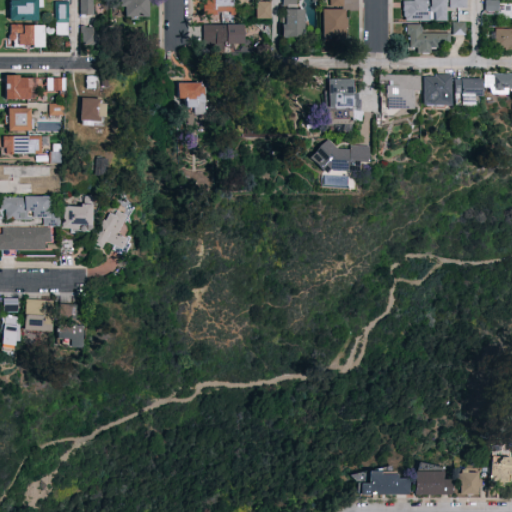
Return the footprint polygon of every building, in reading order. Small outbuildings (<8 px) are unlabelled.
[(42,0),(42,9),(36,9),(36,20),(8,20),(8,0),(42,0)] [(79,15),(79,0),(92,0),(92,15),(79,15)] [(147,0),(147,18),(119,18),(119,0),(147,0)] [(204,0),(234,0),(234,16),(204,16),(204,0)] [(402,0),(444,0),(444,21),(402,21),(402,0)] [(449,9),(449,0),(467,0),(467,9),(449,9)] [(269,2),(270,18),(256,18),(256,2),(269,2)] [(68,4),(68,35),(55,35),(55,4),(68,4)] [(321,37),(321,9),(330,9),(330,7),(346,7),(346,37),(321,37)] [(303,9),(303,37),(281,37),(281,9),(303,9)] [(464,34),(452,34),(452,24),(464,23),(464,34)] [(7,48),(7,25),(43,25),(43,48),(7,48)] [(243,25),(243,46),(202,46),(202,25),(243,25)] [(406,25),(422,25),(422,34),(448,34),(448,50),(406,50),(406,25)] [(97,27),(97,45),(82,45),(82,27),(97,27)] [(493,35),(511,35),(511,50),(493,50),(493,35)] [(511,73),(511,90),(491,90),(491,73),(511,73)] [(451,105),(422,105),(422,74),(451,74),(451,105)] [(4,99),(4,75),(35,75),(35,99),(4,99)] [(415,109),(381,109),(381,75),(415,75),(415,109)] [(46,90),(46,78),(64,78),(64,90),(46,90)] [(453,78),(481,78),(481,97),(453,97),(453,78)] [(353,108),(327,108),(327,79),(353,79),(353,108)] [(200,112),(182,112),(182,99),(175,99),(175,83),(200,83),(200,112)] [(79,124),(79,98),(102,98),(102,124),(79,124)] [(61,115),(62,104),(47,103),(46,114),(61,115)] [(6,131),(6,105),(31,105),(31,131),(6,131)] [(40,154),(1,154),(1,137),(40,137),(40,154)] [(349,146),(369,147),(368,166),(359,165),(359,171),(311,168),(313,145),(349,147),(349,146)] [(93,176),(94,159),(104,159),(104,176),(93,176)] [(35,177),(6,177),(6,168),(35,168),(35,177)] [(0,193),(0,181),(24,181),(24,193),(0,193)] [(0,196),(49,197),(49,222),(44,222),(44,218),(0,218),(0,196)] [(89,206),(89,228),(61,228),(61,206),(89,206)] [(125,240),(120,251),(103,244),(101,247),(92,243),(107,210),(124,217),(116,235),(125,240)] [(0,250),(0,234),(1,234),(1,228),(49,228),(49,242),(43,242),(43,250),(0,250)] [(16,312),(2,312),(2,299),(16,299),(16,312)] [(49,331),(24,331),(24,300),(49,300),(49,331)] [(81,347),(68,347),(68,339),(58,339),(57,304),(74,304),(74,325),(81,325),(81,347)] [(0,345),(4,315),(20,317),(17,347),(0,345)] [(511,485),(490,485),(490,457),(511,457),(511,485)] [(397,472),(397,479),(408,479),(408,495),(358,495),(358,483),(367,483),(367,472),(397,472)] [(413,472),(441,472),(441,480),(450,480),(450,495),(413,495),(413,472)] [(479,495),(456,495),(456,472),(479,472),(479,495)]
